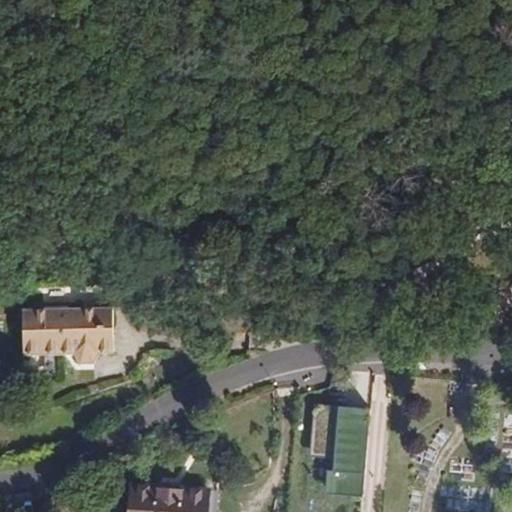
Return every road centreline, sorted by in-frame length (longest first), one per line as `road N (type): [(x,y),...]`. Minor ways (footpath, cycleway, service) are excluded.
road 1 (residential): [(511,356),(350,352),(287,359),(236,375),(78,458),(38,474),(0,476)]
road 2 (unknown): [(376,352),(368,511)]
